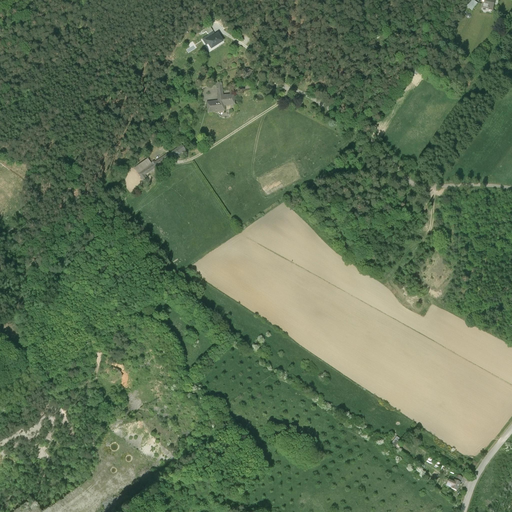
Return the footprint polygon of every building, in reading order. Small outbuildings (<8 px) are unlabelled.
[(495,0),(484,0),(484,3),(483,3),(482,8),(489,10),(489,9),(493,10),(495,0)] [(210,50),(222,43),(217,35),(211,39),(209,35),(203,39),(210,50)] [(217,102),(205,103),(206,115),(224,113),(223,108),(234,107),(233,96),(223,96),(222,89),(216,90),(217,102)] [(182,146),(171,153),(175,159),(185,151),(182,146)] [(147,160),(134,170),(138,175),(152,165),(147,160)] [(459,483),(454,481),(453,484),(448,481),(445,486),(451,489),(450,489),(455,491),(459,483)]
